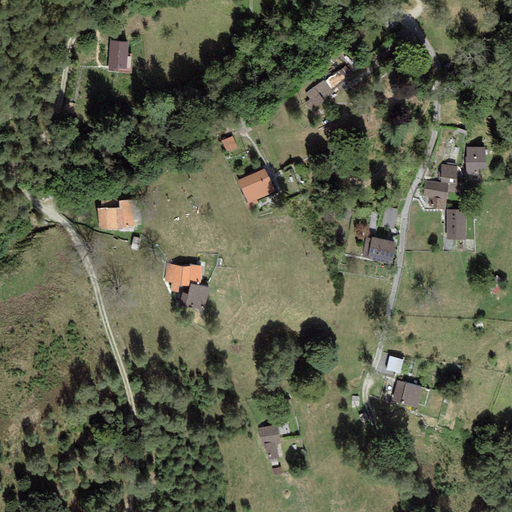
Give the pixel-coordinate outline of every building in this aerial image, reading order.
[(129,46),(115,45),(113,71),(127,71),(129,46)] [(333,93),(321,78),(304,93),(308,99),(304,103),(311,111),(333,93)] [(466,147),(467,176),(479,175),(479,170),(486,169),(485,146),(466,147)] [(442,165),(442,180),(450,181),(448,192),(471,193),(471,182),(457,166),(442,165)] [(264,167),(236,180),(248,207),(277,194),(264,167)] [(450,181),(442,180),(421,177),(419,196),(428,197),(434,209),(446,211),(448,192),(450,181)] [(136,200),(95,201),(95,231),(136,231),(136,200)] [(396,228),(399,209),(387,208),(384,227),(396,228)] [(466,210),(446,211),(444,240),(465,240),(466,210)] [(366,234),(361,257),(392,264),(398,241),(366,234)] [(168,264),(165,280),(170,283),(170,291),(177,292),(177,287),(189,287),(190,283),(201,286),(201,266),(183,267),(168,264)] [(190,283),(189,287),(188,294),(181,293),(179,306),(203,312),(208,288),(201,286),(190,283)] [(390,355),(386,369),(400,374),(404,359),(390,355)] [(423,388),(396,380),(390,401),(417,409),(423,388)] [(361,396),(352,396),(351,407),(360,407),(361,396)] [(364,412),(358,415),(362,423),(368,420),(364,412)] [(278,425),(258,427),(260,447),(281,444),(278,425)] [(277,439),(262,442),(265,456),(269,455),(273,475),(280,473),(277,459),(281,458),(277,439)]
